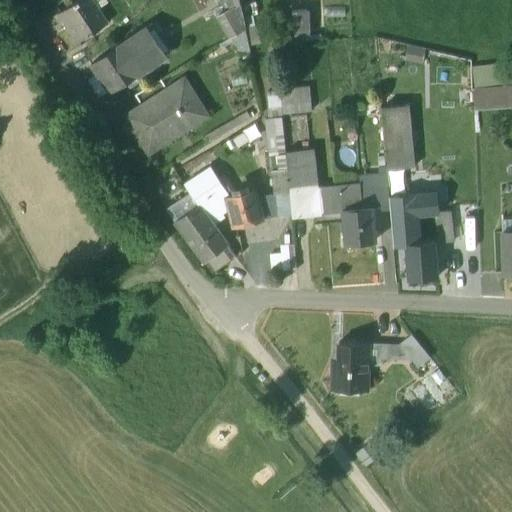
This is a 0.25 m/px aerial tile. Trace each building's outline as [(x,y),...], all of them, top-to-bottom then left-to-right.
[(90,0),(83,0),(79,3),(79,2),(61,14),(72,31),(73,30),(81,43),(107,26),(90,0)] [(226,0),(231,9),(218,16),(230,38),(245,29),(239,0),(226,0)] [(286,35),(304,34),(303,10),(285,10),(286,35)] [(145,30),(123,45),(144,75),(166,60),(145,30)] [(144,75),(123,45),(93,66),(113,96),(144,75)] [(470,85),(496,84),(495,64),(470,65),(470,85)] [(143,107),(128,117),(149,152),(206,116),(184,81),(168,91),(143,107)] [(161,81),(135,96),(143,107),(168,91),(161,81)] [(309,87),(280,90),(282,115),(311,111),(309,87)] [(501,88),(473,90),(474,104),(474,107),(501,106),(501,88)] [(387,168),(414,166),(409,106),(385,108),(381,109),(387,168)] [(281,117),(265,119),(269,157),(286,154),(286,152),(281,117)] [(360,187),(312,192),(311,184),(314,184),(310,149),(286,152),(286,154),(290,193),(292,216),(292,217),(342,212),(342,211),(362,209),(360,187)] [(286,154),(269,157),(273,194),(290,193),(286,154)] [(387,168),(378,169),(380,185),(388,185),(387,168)] [(227,193),(209,169),(186,184),(192,194),(200,206),(203,210),(214,202),(227,193)] [(389,190),(374,191),(374,186),(360,187),(362,209),(372,208),(372,210),(379,209),(390,208),(389,194),(389,190)] [(255,190),(229,196),(232,208),(237,227),(262,221),(255,190)] [(436,190),(389,194),(390,208),(393,234),(394,247),(407,246),(407,245),(413,244),(412,236),(418,236),(415,214),(438,212),(436,190)] [(227,193),(214,202),(223,214),(232,208),(229,196),(227,193)] [(290,193),(273,194),(276,218),(292,216),(290,193)] [(192,194),(168,211),(177,222),(200,206),(192,194)] [(214,202),(203,210),(214,225),(217,223),(215,220),(223,214),(214,202)] [(200,206),(177,222),(203,261),(226,243),(214,225),(203,210),(200,206)] [(362,209),(342,211),(342,212),(345,244),(375,242),(374,228),(372,210),(372,208),(362,209)] [(379,209),(372,210),(374,228),(381,227),(379,209)] [(451,211),(436,213),(439,243),(454,241),(451,211)] [(511,233),(503,233),(505,275),(511,274),(511,233)] [(413,244),(407,245),(407,246),(410,279),(439,276),(436,242),(413,244)] [(226,243),(203,261),(213,274),(236,258),(226,243)] [(293,246),(282,247),(284,273),(296,272),(293,246)] [(411,336),(399,346),(411,362),(418,370),(430,360),(411,336)] [(369,344),(339,344),(338,369),(332,368),(332,392),(368,393),(369,368),(369,344)] [(369,344),(369,368),(380,368),(380,361),(411,362),(399,346),(369,344)]
